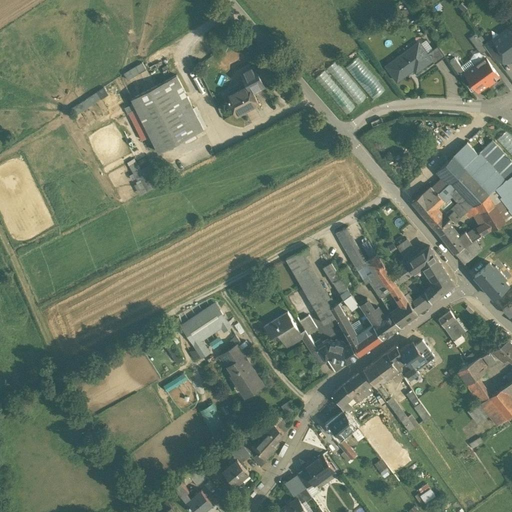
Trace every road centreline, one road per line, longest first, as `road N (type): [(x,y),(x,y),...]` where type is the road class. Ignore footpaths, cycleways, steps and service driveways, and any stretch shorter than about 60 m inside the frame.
road 1 (track): [(394,192),(0,398)]
road 2 (residential): [(244,511),(328,386),(465,282)]
road 3 (unclassified): [(343,133),(232,0)]
road 4 (residential): [(343,133),(391,106),(501,111)]
road 5 (track): [(222,282),(273,366),(313,404)]
road 6 (track): [(61,366),(0,227)]
road 7 (residential): [(465,282),(371,164)]
